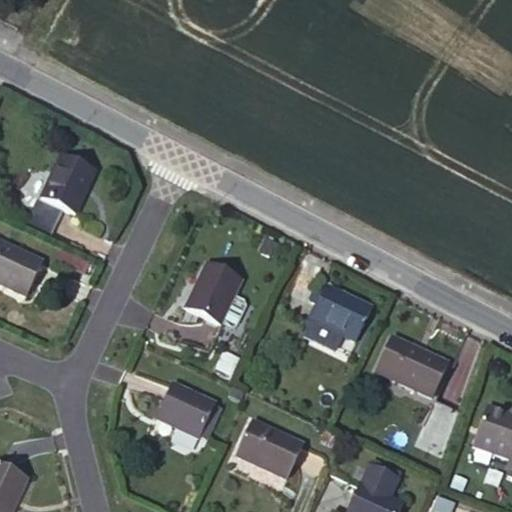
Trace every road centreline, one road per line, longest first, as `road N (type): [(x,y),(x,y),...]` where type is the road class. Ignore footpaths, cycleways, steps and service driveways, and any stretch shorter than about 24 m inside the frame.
road 1 (residential): [(179,148),(511,325)]
road 2 (residential): [(179,148),(69,378)]
road 3 (residential): [(0,58),(179,148)]
road 4 (residential): [(69,378),(63,403),(93,511)]
